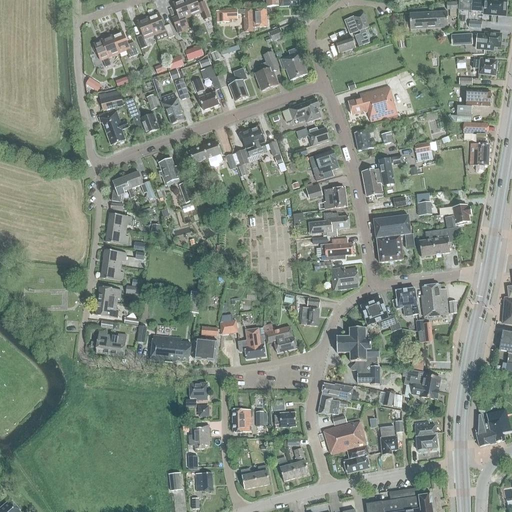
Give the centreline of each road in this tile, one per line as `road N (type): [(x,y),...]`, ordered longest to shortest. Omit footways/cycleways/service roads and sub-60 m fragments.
road 1 (residential): [(97,167),(83,359),(223,371)]
road 2 (residential): [(97,167),(325,83)]
road 3 (residential): [(371,284),(352,165),(325,83)]
road 4 (primary): [(460,465),(463,392),(487,270)]
road 5 (residential): [(75,23),(78,87),(97,167)]
road 6 (primary): [(487,270),(511,128)]
road 7 (residential): [(239,511),(226,469),(223,371)]
road 8 (unclassified): [(328,487),(460,465)]
road 9 (residential): [(328,487),(309,421),(321,358)]
